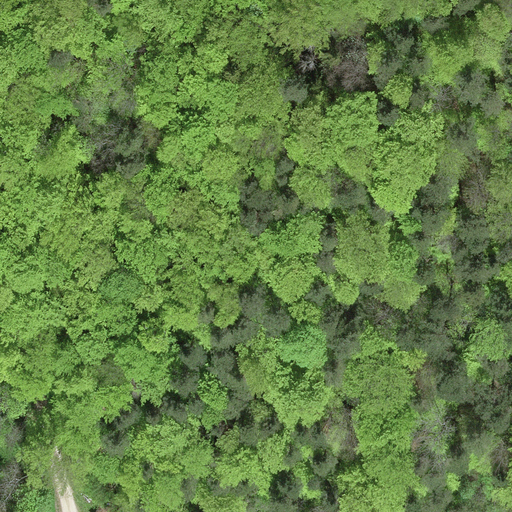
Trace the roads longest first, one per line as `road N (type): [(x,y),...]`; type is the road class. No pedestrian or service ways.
road 1 (track): [(0,269),(72,511)]
road 2 (track): [(511,429),(471,415),(395,367)]
